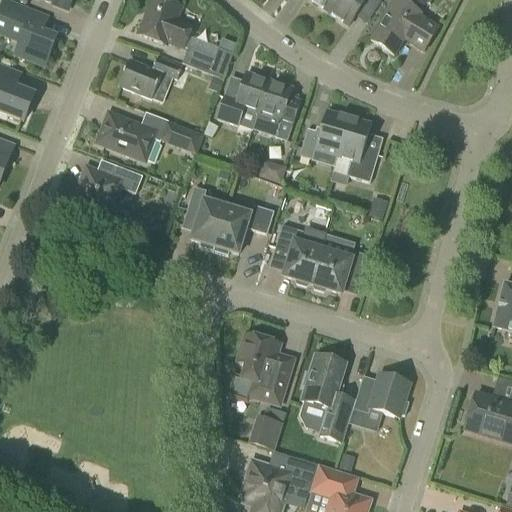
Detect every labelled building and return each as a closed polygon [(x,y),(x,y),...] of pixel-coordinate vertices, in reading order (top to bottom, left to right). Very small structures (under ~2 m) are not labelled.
[(67,12),(72,0),(37,0),(40,1),(40,0),(43,0),(53,4),(52,6),(67,12)] [(183,50),(191,28),(175,22),(181,8),(159,0),(152,0),(138,37),(165,48),(167,44),(183,50)] [(306,0),(327,14),(336,0),(306,0)] [(336,0),(327,14),(348,28),(361,9),(372,17),(382,0),(336,0)] [(423,54),(438,30),(418,18),(420,15),(397,0),(370,42),(393,58),(404,40),(411,44),(410,46),(423,54)] [(44,69),(55,40),(27,28),(33,13),(3,1),(0,9),(0,40),(19,48),(15,58),(44,69)] [(222,83),(232,57),(217,51),(213,62),(187,52),(181,67),(222,83)] [(176,82),(180,71),(155,61),(151,72),(128,63),(118,89),(151,102),(161,76),(176,82)] [(0,114),(23,124),(33,97),(11,89),(18,73),(0,66),(0,114)] [(240,91),(229,87),(217,121),(229,125),(239,129),(244,114),(256,118),(268,84),(269,83),(246,75),(240,91)] [(291,90),(269,83),(268,84),(256,118),(279,126),(274,140),(286,144),(299,105),(288,101),(291,90)] [(336,159),(348,121),(325,114),(319,135),(306,131),(298,158),(312,162),(314,153),(336,159)] [(144,164),(155,134),(107,116),(96,146),(144,164)] [(348,121),(336,159),(350,163),(345,179),(369,186),(377,158),(362,154),(370,128),(348,121)] [(194,154),(200,140),(166,126),(161,141),(194,154)] [(0,182),(13,149),(0,143),(0,182)] [(280,189),(285,173),(262,166),(257,182),(280,189)] [(134,197),(141,180),(115,169),(110,181),(86,171),(73,205),(107,219),(117,190),(134,197)] [(214,250),(226,210),(202,203),(205,194),(193,191),(186,213),(198,217),(190,243),(199,246),(198,250),(211,254),(212,250),(214,250)] [(373,201),(367,218),(382,223),(387,205),(373,201)] [(226,210),(214,250),(215,250),(214,255),(227,258),(228,254),(237,257),(245,232),(266,238),(273,215),(252,208),(249,218),(226,210)] [(310,288),(320,253),(303,248),(306,237),(281,229),(274,254),(289,259),(283,280),(294,283),(296,288),(306,291),(309,288),(310,288)] [(320,253),(310,288),(311,288),(313,293),(323,296),(327,293),(340,297),(343,287),(359,291),(368,260),(352,255),(349,262),(320,253)] [(511,288),(503,286),(492,331),(511,335),(511,288)] [(246,368),(241,381),(232,379),(226,400),(246,406),(248,399),(278,408),(291,363),(275,359),(278,347),(246,337),(238,365),(246,368)] [(332,360),(324,358),(320,360),(314,358),(300,404),(327,412),(319,439),(340,446),(353,404),(336,399),(345,367),(334,364),(332,360)] [(409,387),(378,378),(376,384),(362,380),(352,413),(367,418),(369,412),(398,422),(399,418),(404,420),(408,406),(403,405),(409,387)] [(511,408),(475,397),(469,414),(465,416),(463,423),(465,427),(464,433),(511,448),(511,408)] [(247,447),(274,454),(285,416),(266,411),(263,421),(255,419),(247,447)] [(247,478),(238,505),(252,509),(250,511),(280,511),(282,506),(301,511),(302,511),(316,467),(273,454),(268,470),(251,464),(247,478)] [(338,472),(350,475),(354,461),(342,457),(338,472)] [(309,497),(331,504),(327,511),(365,511),(368,505),(352,499),(357,483),(318,470),(309,497)]
